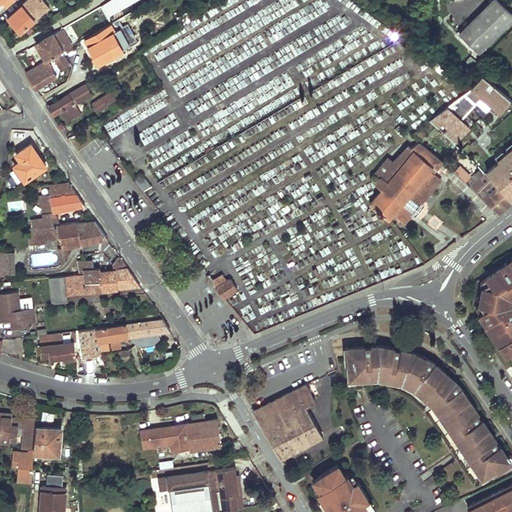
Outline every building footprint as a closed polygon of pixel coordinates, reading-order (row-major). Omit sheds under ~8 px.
[(48,8),(41,0),(30,0),(33,3),(26,9),(22,5),(8,17),(15,25),(21,32),(48,8)] [(26,9),(33,3),(30,0),(27,0),(22,5),(26,9)] [(511,12),(498,0),(492,0),(460,34),(479,53),(504,28),(506,31),(511,24),(511,20),(511,19),(511,12)] [(115,45),(119,43),(123,41),(113,22),(105,27),(115,45)] [(110,61),(125,52),(119,43),(115,45),(105,27),(84,38),(99,63),(108,58),(110,61)] [(70,44),(61,30),(53,34),(62,49),(70,44)] [(62,49),(53,34),(37,44),(42,52),(47,60),(48,59),(53,56),(63,51),(62,49)] [(60,68),(70,63),(63,51),(53,56),(60,68)] [(108,58),(99,63),(100,66),(110,61),(108,58)] [(57,76),(48,59),(47,60),(27,72),(33,81),(37,88),(57,76)] [(473,69),(477,64),(473,60),(469,66),(473,69)] [(511,99),(498,88),(483,74),(474,83),(493,100),(491,102),(502,112),(511,101),(511,99)] [(91,93),(86,84),(49,106),(54,113),(60,112),(63,110),(68,118),(72,116),(73,117),(81,113),(75,103),(91,93)] [(112,92),(92,104),(97,111),(116,99),(112,92)] [(431,119),(457,145),(468,134),(454,120),(455,118),(444,107),(431,119)] [(24,139),(26,131),(12,129),(11,137),(21,138),(24,139)] [(21,145),(21,138),(11,137),(10,144),(21,145)] [(442,160),(421,139),(412,146),(433,165),(436,168),(442,160)] [(37,152),(31,143),(16,153),(20,160),(14,164),(15,166),(23,178),(25,181),(32,175),(47,166),(37,152)] [(430,169),(433,165),(412,146),(409,148),(407,146),(394,162),(389,157),(376,173),(379,176),(376,179),(381,187),(376,194),(370,203),(389,219),(390,217),(393,218),(394,216),(403,223),(411,214),(409,212),(411,210),(404,204),(409,197),(416,203),(418,201),(420,202),(441,178),(434,172),(430,169)] [(511,199),(511,146),(496,160),(498,162),(486,172),(487,172),(491,176),(493,177),(511,199)] [(505,206),(511,199),(493,177),(491,176),(487,172),(486,172),(484,172),(480,168),(468,180),(464,176),(466,174),(459,168),(456,172),(498,212),(505,206)] [(142,174),(135,178),(145,191),(151,186),(142,174)] [(80,199),(69,183),(49,185),(50,193),(37,195),(39,207),(41,206),(43,213),(51,212),(55,211),(84,205),(80,199)] [(414,216),(423,205),(420,202),(418,201),(416,203),(409,197),(404,204),(411,210),(409,212),(411,214),(414,216)] [(58,224),(55,211),(51,212),(43,213),(44,218),(51,217),(53,224),(58,224)] [(35,220),(36,226),(38,226),(41,226),(53,224),(51,217),(44,218),(35,220)] [(102,231),(94,219),(77,221),(81,243),(107,238),(102,231)] [(53,224),(41,226),(44,239),(60,237),(62,247),(81,243),(77,221),(58,224),(53,224)] [(0,274),(15,275),(16,252),(0,251),(0,274)] [(113,263),(114,269),(127,267),(120,255),(113,263)] [(511,353),(511,309),(511,310),(509,306),(511,294),(511,292),(511,257),(511,258),(511,262),(504,268),(501,266),(478,281),(481,286),(478,303),(473,306),(488,328),(492,327),(497,335),(496,339),(506,354),(510,351),(511,353)] [(511,262),(511,258),(501,266),(504,268),(511,262)] [(77,260),(79,274),(84,273),(85,281),(100,279),(99,271),(99,267),(93,268),(87,268),(85,259),(77,260)] [(79,274),(63,275),(50,277),(53,303),(66,302),(65,292),(65,287),(75,286),(76,291),(101,289),(102,290),(118,289),(117,287),(139,285),(127,267),(114,269),(99,271),(100,279),(85,281),(84,273),(79,274)] [(213,279),(218,285),(216,286),(224,296),(238,288),(231,277),(227,280),(223,273),(213,279)] [(18,291),(0,292),(0,307),(1,313),(10,312),(11,320),(12,328),(35,325),(33,307),(20,309),(18,291)] [(10,312),(1,313),(2,322),(11,320),(10,312)] [(154,318),(145,319),(126,322),(128,335),(139,345),(139,346),(160,343),(158,331),(169,329),(162,317),(154,318)] [(126,322),(97,327),(99,340),(128,335),(126,322)] [(99,340),(97,327),(79,330),(84,357),(101,354),(99,340)] [(488,328),(496,339),(497,335),(492,327),(488,328)] [(47,334),(40,335),(40,344),(61,342),(60,333),(47,334)] [(63,359),(76,358),(74,340),(72,341),(61,342),(40,344),(41,355),(49,354),(50,357),(63,356),(63,359)] [(477,422),(474,417),(476,416),(473,411),(467,403),(458,390),(453,384),(451,382),(434,367),(423,359),(415,354),(403,351),(403,353),(396,352),(397,349),(393,348),(382,345),(374,346),(374,348),(367,348),(367,346),(362,346),(346,347),(347,367),(351,367),(351,375),(358,375),(358,379),(370,379),(370,376),(379,376),(379,374),(385,376),(384,377),(396,381),(396,380),(404,382),(411,386),(410,388),(416,391),(432,405),(430,407),(432,409),(434,407),(438,413),(437,413),(448,429),(449,428),(474,463),(471,465),(477,473),(482,470),(486,476),(496,469),(497,472),(510,463),(498,446),(496,447),(492,443),(495,441),(491,436),(479,421),(477,422)] [(402,385),(404,382),(396,380),(396,381),(384,377),(385,376),(379,374),(379,376),(370,376),(370,379),(380,379),(402,385)] [(411,386),(404,382),(402,385),(414,393),(416,391),(410,388),(411,386)] [(281,456),(322,434),(306,405),(316,399),(306,384),(253,410),(254,411),(263,426),(274,445),(281,456)] [(432,405),(416,391),(414,393),(430,407),(432,405)] [(432,409),(471,465),(474,463),(449,428),(448,429),(437,413),(438,413),(434,407),(432,409)] [(18,434),(19,418),(12,418),(8,418),(8,413),(0,412),(0,440),(11,441),(11,434),(18,434)] [(205,420),(204,413),(193,415),(194,422),(205,420)] [(11,441),(23,442),(25,419),(19,418),(18,434),(11,434),(11,441)] [(35,425),(36,419),(25,419),(23,442),(34,443),(35,425)] [(220,445),(217,419),(205,420),(194,422),(186,423),(189,446),(190,449),(220,445)] [(189,446),(186,423),(140,430),(143,448),(171,444),(172,451),(190,449),(189,446)] [(61,427),(35,425),(34,443),(34,448),(34,451),(59,452),(61,427)] [(31,483),(33,454),(13,452),(12,461),(18,462),(18,468),(17,482),(31,483)] [(160,468),(173,467),(172,460),(159,462),(160,468)] [(345,474),(339,464),(314,479),(318,486),(324,496),(322,497),(330,511),(368,511),(371,511),(370,509),(365,501),(370,498),(359,480),(354,483),(349,475),(348,473),(345,474)] [(236,482),(234,467),(159,478),(161,490),(169,489),(172,511),(208,511),(243,507),(239,482),(236,482)] [(67,476),(78,475),(77,468),(67,469),(67,476)] [(482,470),(477,473),(481,479),(486,476),(482,470)] [(354,483),(359,480),(354,472),(349,475),(354,483)] [(48,474),(47,484),(62,486),(63,475),(48,474)] [(467,506),(470,511),(503,511),(511,508),(511,483),(510,484),(511,486),(505,489),(504,487),(467,506)] [(43,484),(40,511),(53,511),(54,511),(64,511),(66,486),(62,486),(47,484),(43,484)] [(324,496),(318,486),(314,488),(320,498),(322,497),(324,496)] [(330,511),(322,497),(320,498),(318,500),(325,511),(330,511)] [(374,506),(370,498),(365,501),(370,509),(374,506)]
